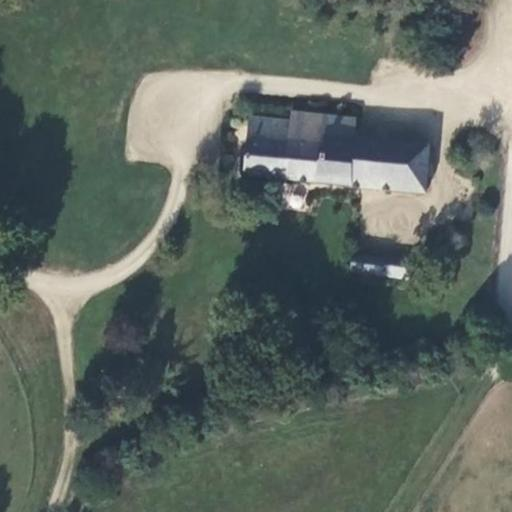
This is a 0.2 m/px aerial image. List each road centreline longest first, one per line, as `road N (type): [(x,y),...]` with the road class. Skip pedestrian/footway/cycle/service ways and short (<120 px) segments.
road 1 (unclassified): [(447,118),(357,95),(224,85),(192,107),(166,222),(119,274),(82,286),(45,285),(0,265)]
road 2 (track): [(66,286),(70,439),(52,511)]
